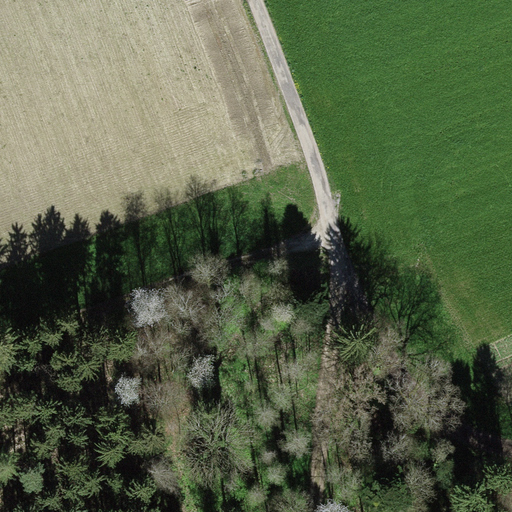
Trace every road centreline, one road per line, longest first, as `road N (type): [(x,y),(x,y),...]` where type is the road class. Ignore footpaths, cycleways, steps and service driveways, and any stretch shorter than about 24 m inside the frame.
road 1 (track): [(317,511),(325,220),(304,132),(252,0)]
road 2 (track): [(0,335),(325,220)]
road 3 (track): [(511,447),(430,414),(360,316),(325,220)]
